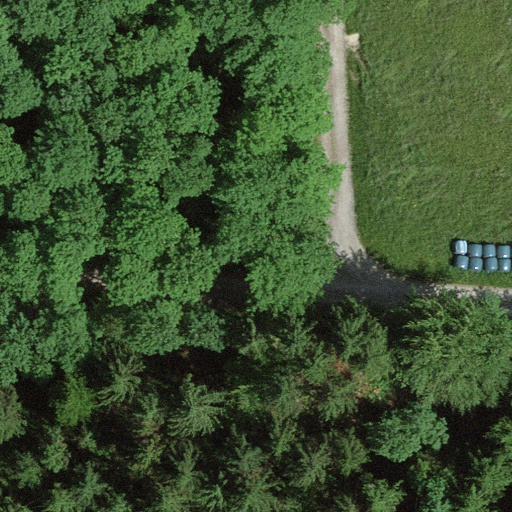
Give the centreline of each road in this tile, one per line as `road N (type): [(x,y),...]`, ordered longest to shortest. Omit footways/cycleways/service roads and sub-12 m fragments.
road 1 (track): [(511,301),(348,286),(0,273)]
road 2 (track): [(345,0),(348,286)]
